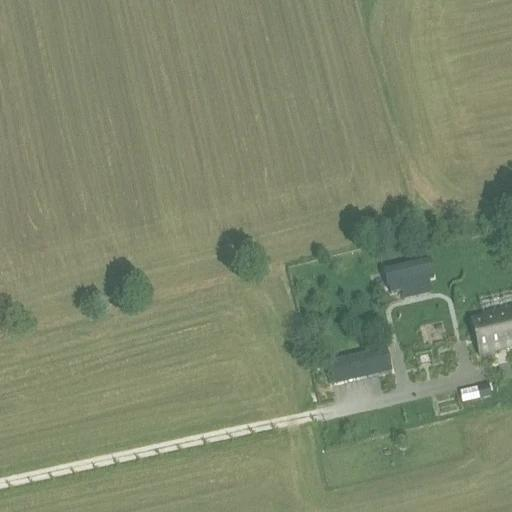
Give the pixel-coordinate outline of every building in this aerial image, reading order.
[(383,272),(387,289),(434,278),(430,261),(383,272)] [(381,266),(348,273),(350,283),(383,276),(381,266)] [(457,299),(458,311),(504,306),(502,293),(457,299)] [(511,310),(470,320),(478,358),(511,350),(511,310)] [(386,342),(418,336),(416,326),(384,332),(386,342)] [(438,337),(398,347),(402,364),(442,354),(438,337)] [(369,353),(375,377),(391,373),(386,349),(369,353)] [(477,388),(480,400),(491,397),(488,385),(477,388)] [(421,411),(455,407),(454,398),(420,402),(421,411)] [(472,407),(421,411),(422,423),(473,420),(472,407)]
